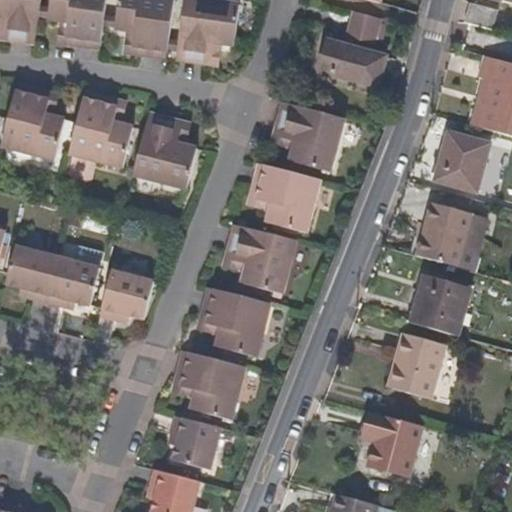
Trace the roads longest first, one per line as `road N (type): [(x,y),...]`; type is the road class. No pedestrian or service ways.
road 1 (residential): [(254,511),(448,0)]
road 2 (residential): [(148,372),(253,107)]
road 3 (residential): [(253,107),(158,81),(0,62)]
road 4 (residential): [(0,334),(148,372)]
road 5 (residential): [(104,485),(148,372)]
